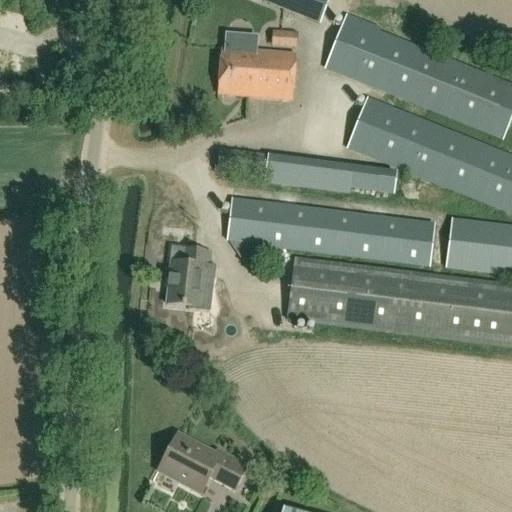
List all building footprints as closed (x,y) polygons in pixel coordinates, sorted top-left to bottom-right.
[(328,0),(267,0),(266,4),(319,25),(328,0)] [(17,19),(29,21),(31,8),(19,6),(17,19)] [(277,33),(303,37),(305,20),(279,17),(277,33)] [(511,118),(511,89),(343,22),(325,68),(503,140),(511,118)] [(294,56),(221,51),(218,97),(291,102),(294,56)] [(511,161),(366,102),(347,149),(511,214),(511,161)] [(352,170),(219,151),(216,172),(264,179),(263,184),(348,196),(352,170)] [(349,191),(394,196),(396,173),(352,168),(349,191)] [(226,242),(228,242),(245,266),(269,270),(271,248),(429,267),(434,227),(231,203),(226,242)] [(511,229),(452,221),(445,269),(511,277),(511,229)] [(213,268),(215,250),(197,248),(194,266),(170,263),(164,308),(215,314),(221,269),(213,268)] [(286,323),(511,350),(511,288),(294,261),(286,323)] [(215,456),(177,436),(166,457),(170,458),(161,476),(162,476),(164,471),(179,479),(177,484),(200,496),(209,480),(233,493),(246,468),(217,453),(215,456)]
